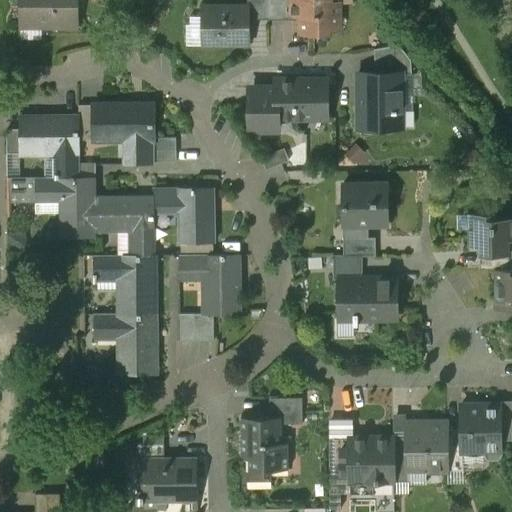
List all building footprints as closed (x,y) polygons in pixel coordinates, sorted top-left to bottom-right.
[(20,0),(21,36),(22,37),(22,20),(33,20),(33,25),(77,25),(77,29),(78,29),(78,0),(20,0)] [(267,0),(247,0),(247,4),(250,4),(250,17),(268,17),(267,0)] [(281,0),(267,0),(268,17),(282,17),(281,0)] [(292,0),(293,5),(301,5),(301,31),(323,31),(323,26),(340,26),(339,0),(292,0)] [(247,4),(203,5),(203,43),(250,43),(250,17),(250,4),(247,4)] [(400,44),(375,49),(375,73),(402,72),(402,75),(413,75),(413,60),(400,44)] [(375,73),(358,73),(358,128),(402,127),(402,75),(402,72),(375,73)] [(327,79),(277,80),(277,86),(250,87),(250,130),(279,130),(279,118),(327,117),(327,79)] [(154,103),(94,104),(94,105),(94,139),(94,140),(124,140),(124,136),(124,162),(119,162),(118,164),(155,164),(154,150),(154,136),(154,103)] [(94,105),(79,105),(80,116),(80,139),(94,139),(94,105)] [(80,116),(20,117),(20,129),(20,153),(58,153),(58,176),(54,176),(54,177),(80,176),(80,139),(80,116)] [(20,129),(8,129),(8,153),(20,153),(20,129)] [(177,149),(177,135),(154,136),(154,150),(177,149)] [(284,148),(262,157),(262,158),(263,157),(268,168),(266,169),(289,160),(284,148)] [(177,149),(154,150),(155,164),(178,163),(177,149)] [(54,176),(36,177),(36,202),(38,202),(38,199),(64,199),(65,206),(60,207),(61,237),(97,237),(96,234),(97,232),(96,196),(96,176),(54,177),(54,176)] [(36,177),(8,177),(9,202),(36,202),(36,177)] [(385,184),(344,184),(344,224),(385,224),(385,184)] [(215,187),(155,188),(155,195),(155,214),(156,214),(156,210),(179,209),(179,242),(181,242),(214,242),(215,242),(215,187)] [(155,195),(96,196),(97,232),(133,232),(133,254),(129,254),(129,255),(155,255),(155,214),(155,195)] [(501,211),(475,212),(475,228),(469,228),(469,246),(480,246),(480,254),(510,254),(510,239),(511,239),(511,215),(502,215),(501,211)] [(374,238),(343,238),(343,255),(364,255),(374,255),(374,238)] [(214,242),(181,242),(181,254),(213,254),(214,242)] [(181,254),(180,254),(180,280),(182,280),(182,277),(204,276),(204,313),(204,314),(214,314),(240,313),(240,254),(213,254),(181,254)] [(510,254),(480,254),(480,268),(491,268),(495,268),(510,268),(510,254)] [(155,255),(95,255),(96,277),(120,277),(120,313),(156,313),(155,255)] [(343,255),(335,256),(335,279),(342,279),(342,277),(360,277),(360,271),(364,271),(364,255),(343,255)] [(511,267),(511,268),(510,268),(495,268),(496,308),(511,307),(511,267)] [(360,277),(342,277),(342,279),(342,320),(356,319),(356,325),(360,325),(360,320),(397,320),(397,277),(360,277)] [(120,313),(96,314),(96,340),(98,340),(98,336),(120,335),(120,373),(156,373),(156,313),(120,313)] [(195,313),(181,313),(181,341),(195,341),(195,313)] [(204,313),(195,313),(195,341),(215,340),(214,314),(204,314),(204,313)] [(101,367),(87,367),(88,395),(102,395),(101,367)] [(303,396),(271,396),(271,416),(284,416),(284,421),(303,420),(303,396)] [(487,406),(464,407),(464,430),(464,450),(465,450),(502,450),(502,448),(502,404),(487,404),(487,406)] [(271,416),(242,416),(242,471),(272,471),(272,466),(290,466),(290,441),(284,441),(284,421),(284,416),(271,416)] [(448,421),(407,421),(407,437),(407,465),(409,465),(409,470),(448,471),(448,430),(448,421)] [(352,427),(335,427),(335,469),(351,469),(350,437),(352,437),(352,427)] [(464,430),(448,430),(448,471),(465,471),(465,450),(464,450),(464,430)] [(352,437),(350,437),(351,469),(351,481),(394,481),(394,437),(352,437)] [(407,437),(394,437),(394,481),(409,481),(409,470),(409,465),(407,465),(407,437)] [(165,443),(139,443),(139,458),(165,458),(165,443)] [(165,458),(139,458),(139,462),(142,462),(142,494),(139,494),(139,504),(145,504),(145,499),(197,497),(196,458),(165,458)] [(61,511),(62,493),(37,493),(37,511),(61,511)]
